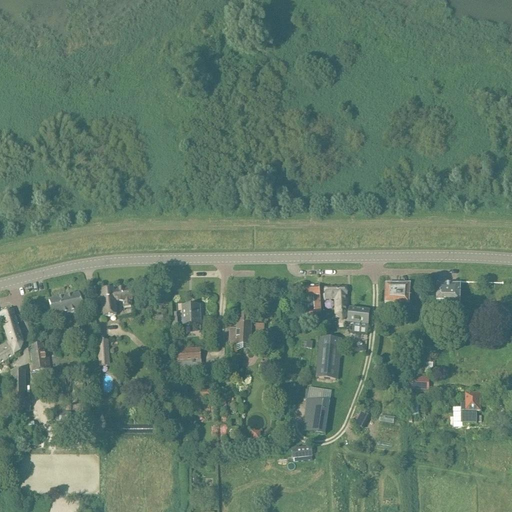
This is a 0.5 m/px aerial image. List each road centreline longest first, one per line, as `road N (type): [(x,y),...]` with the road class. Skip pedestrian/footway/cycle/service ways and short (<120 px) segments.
road 1 (tertiary): [(0,286),(129,262),(511,259)]
road 2 (track): [(371,435),(346,437),(344,424),(369,353),(373,275)]
